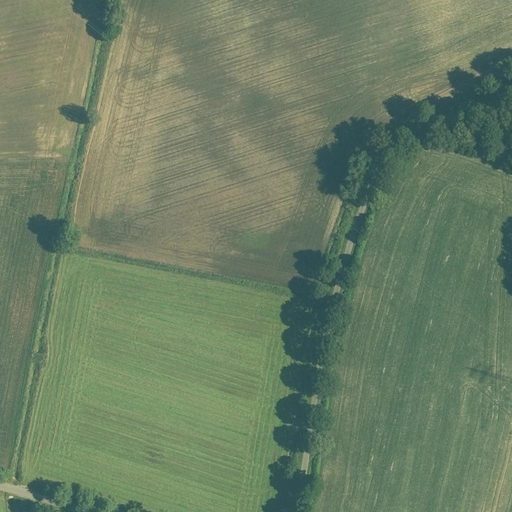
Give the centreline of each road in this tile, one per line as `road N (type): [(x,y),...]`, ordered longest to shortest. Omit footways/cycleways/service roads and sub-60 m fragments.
road 1 (residential): [(336,315),(363,208),(407,132),(511,84)]
road 2 (residential): [(336,315),(296,511)]
